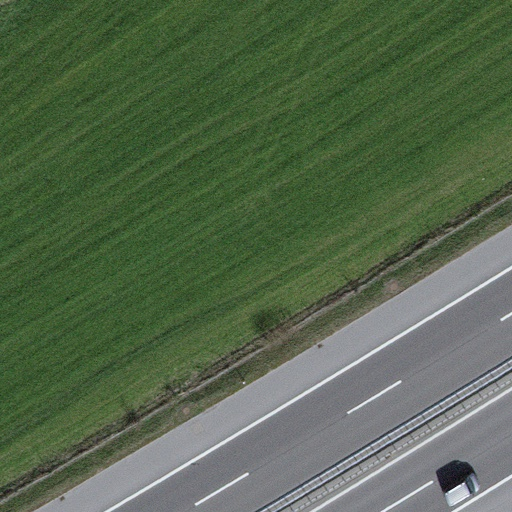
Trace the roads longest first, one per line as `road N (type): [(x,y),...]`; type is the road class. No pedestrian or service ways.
road 1 (motorway): [(511,310),(178,511)]
road 2 (motorway): [(389,511),(511,436)]
